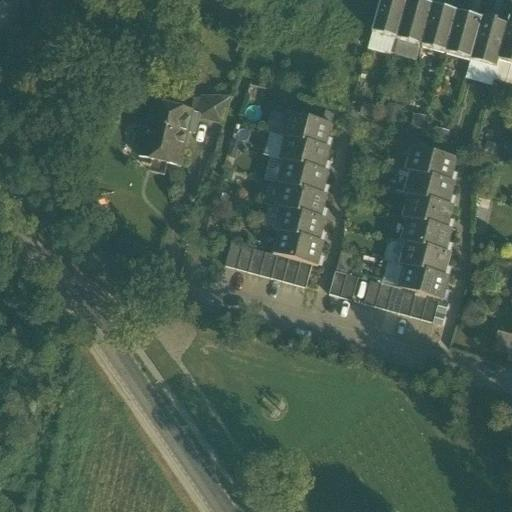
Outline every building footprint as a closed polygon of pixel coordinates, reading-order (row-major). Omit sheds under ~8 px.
[(408,1),(405,0),(381,0),(372,36),(397,42),(408,1)] [(433,8),(408,1),(397,42),(421,49),(433,8)] [(63,7),(48,3),(47,5),(43,4),(41,13),(38,12),(36,21),(39,21),(35,38),(52,42),(50,50),(66,54),(68,45),(72,46),(80,12),(63,9),(63,7)] [(457,14),(433,8),(421,49),(446,56),(457,14)] [(482,21),(457,14),(446,56),(470,63),(482,21)] [(508,29),(482,21),(470,63),(496,70),(498,63),(508,29)] [(511,21),(510,21),(508,29),(498,63),(511,67),(511,21)] [(230,98),(202,98),(197,120),(223,126),(230,98)] [(184,111),(151,103),(139,159),(180,169),(193,113),(184,111)] [(332,127),(287,115),(281,139),(285,140),(286,139),(326,151),(326,150),(332,127)] [(326,151),(286,139),(285,140),(279,162),(284,164),(284,163),(324,174),(325,173),(331,151),(326,150),(326,151)] [(457,162),(412,150),(406,173),(410,175),(411,174),(451,185),(451,184),(457,162)] [(324,174),(284,163),(284,164),(278,186),(282,187),(283,187),(323,198),(323,197),(329,175),(325,173),(324,174)] [(451,185),(411,174),(410,175),(404,197),(409,198),(449,209),(449,208),(456,186),(451,184),(451,185)] [(323,198),(283,187),(282,187),(276,210),(281,211),(281,210),(321,221),(327,198),(323,197),(323,198)] [(449,209),(409,198),(403,221),(407,222),(407,221),(448,232),(454,209),(449,208),(449,209)] [(321,221),(281,210),(281,211),(275,233),(279,235),(279,234),(320,245),(320,244),(326,222),(321,221)] [(448,232),(407,221),(407,222),(401,244),(406,245),(446,256),(446,255),(452,233),(448,232)] [(320,245),(279,234),(279,235),(273,257),(277,258),(289,262),(301,265),(312,268),(318,269),(324,246),(320,244),(320,245)] [(446,256),(406,245),(400,268),(404,269),(404,268),(445,280),(445,279),(451,256),(446,255),(446,256)] [(231,246),(225,269),(236,272),(243,249),(231,246)] [(254,252),(243,249),(237,272),(248,275),(254,252)] [(254,252),(248,275),(259,278),(266,255),(254,252)] [(266,255),(259,278),(271,281),(277,258),(273,257),(266,255)] [(289,262),(277,258),(271,281),(283,285),(289,262)] [(301,265),(289,262),(283,285),(294,288),(301,265)] [(312,268),(301,265),(294,288),(306,291),(312,268)] [(445,280),(404,268),(404,269),(398,291),(405,293),(416,297),(428,300),(439,303),(443,304),(449,280),(445,279),(445,280)] [(340,300),(347,277),(336,274),(329,297),(340,300)] [(358,281),(347,277),(340,300),(352,304),(358,281)] [(376,310),(382,287),(370,284),(364,307),(376,310)] [(387,313),(393,290),(382,287),(376,310),(387,313)] [(398,291),(393,290),(387,313),(398,316),(405,293),(398,291)] [(416,297),(405,293),(398,316),(410,320),(416,297)] [(416,297),(410,320),(421,323),(428,300),(416,297)] [(428,300),(421,323),(433,326),(439,303),(428,300)] [(511,339),(499,336),(495,351),(511,355),(511,339)]
